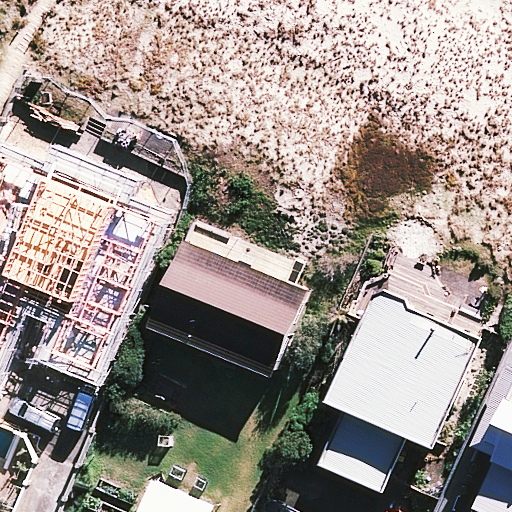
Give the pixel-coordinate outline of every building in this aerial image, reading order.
[(0,312),(20,267),(61,286),(58,292),(80,301),(84,292),(119,308),(147,247),(90,221),(100,199),(16,162),(0,197),(0,312)] [(314,291),(191,240),(157,323),(280,374),(314,291)] [(439,448),(494,316),(439,293),(434,306),(383,285),(335,399),(350,405),(326,462),(387,488),(409,435),(439,448)] [(503,457),(511,460),(511,363),(484,428),(496,434),(511,440),(503,457)] [(213,511),(216,507),(156,481),(142,511),(213,511)]
